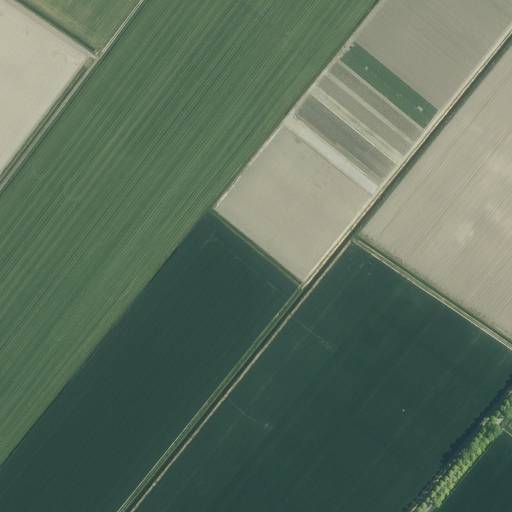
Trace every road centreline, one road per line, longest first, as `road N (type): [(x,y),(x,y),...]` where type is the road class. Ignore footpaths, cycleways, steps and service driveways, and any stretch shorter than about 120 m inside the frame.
road 1 (track): [(143,0),(0,189)]
road 2 (unclassified): [(422,511),(511,405)]
